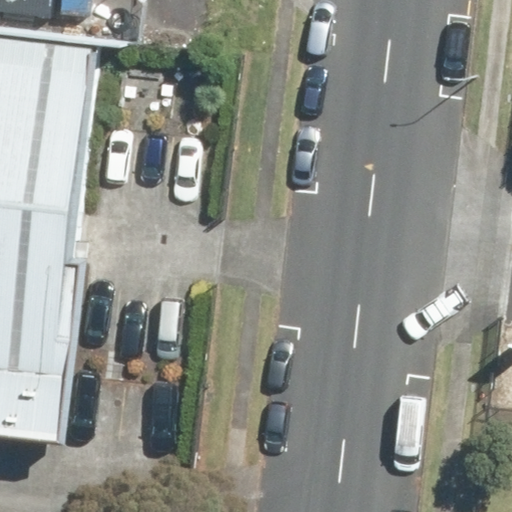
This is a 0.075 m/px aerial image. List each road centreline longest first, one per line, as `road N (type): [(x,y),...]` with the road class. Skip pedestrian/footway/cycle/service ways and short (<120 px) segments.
road 1 (unclassified): [(330,511),(385,0)]
road 2 (unknown): [(0,439),(335,470)]
